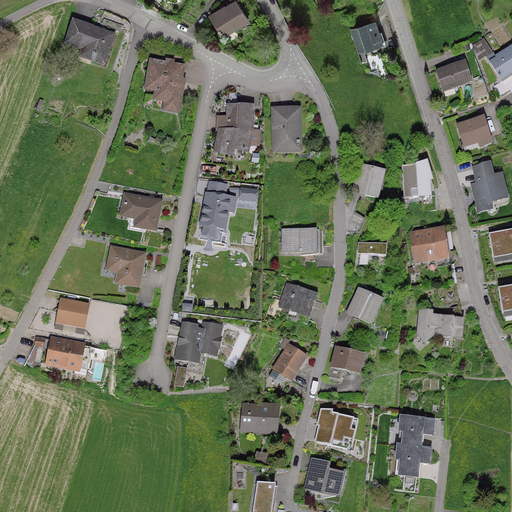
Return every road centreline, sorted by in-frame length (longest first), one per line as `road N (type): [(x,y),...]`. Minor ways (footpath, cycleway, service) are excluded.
road 1 (residential): [(288,499),(338,271),(334,133),(301,70)]
road 2 (residential): [(511,375),(484,325),(432,119),(389,0)]
road 3 (residential): [(219,65),(150,383)]
road 4 (residential): [(92,0),(145,19),(219,65)]
